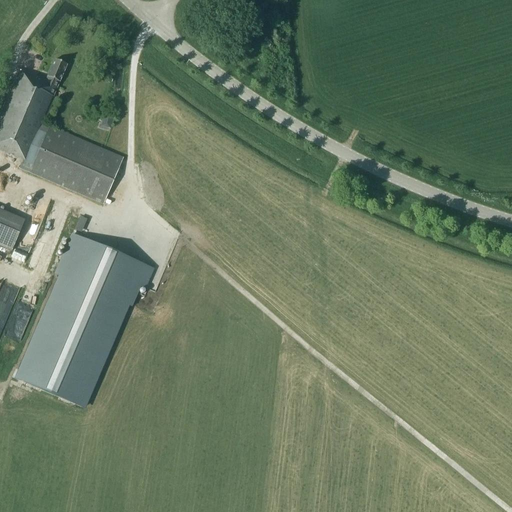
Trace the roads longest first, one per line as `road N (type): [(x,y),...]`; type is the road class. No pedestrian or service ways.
road 1 (track): [(151,21),(133,59),(132,198),(510,511)]
road 2 (tertiary): [(511,221),(350,156),(267,108),(151,21)]
